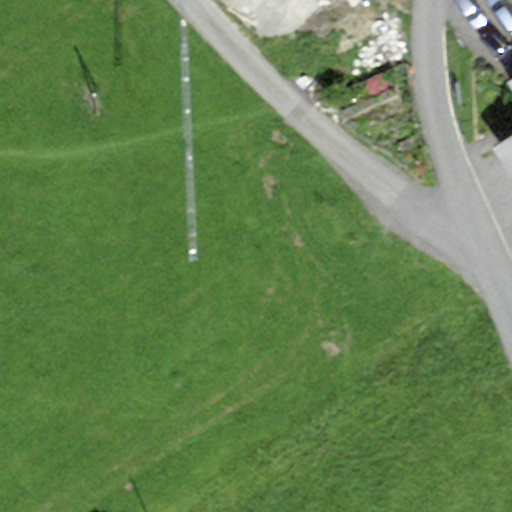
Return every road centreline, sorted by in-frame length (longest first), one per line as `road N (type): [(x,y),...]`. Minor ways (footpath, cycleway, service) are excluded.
road 1 (track): [(473,232),(327,128),(185,0)]
road 2 (track): [(511,310),(473,232),(427,38),(429,0)]
